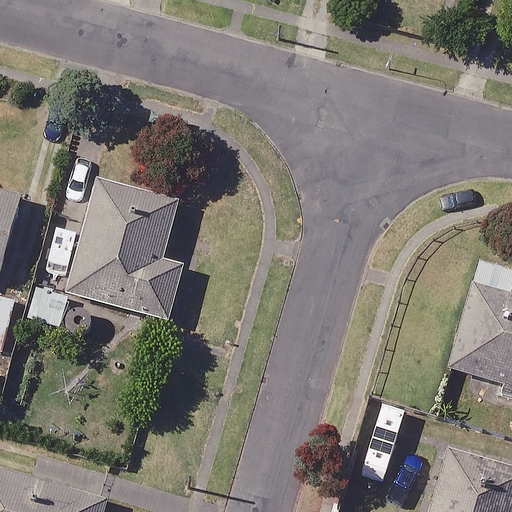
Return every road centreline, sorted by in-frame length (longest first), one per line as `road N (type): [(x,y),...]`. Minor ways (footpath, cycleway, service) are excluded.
road 1 (residential): [(366,114),(258,511)]
road 2 (residential): [(12,0),(366,114)]
road 3 (residential): [(366,114),(511,151)]
